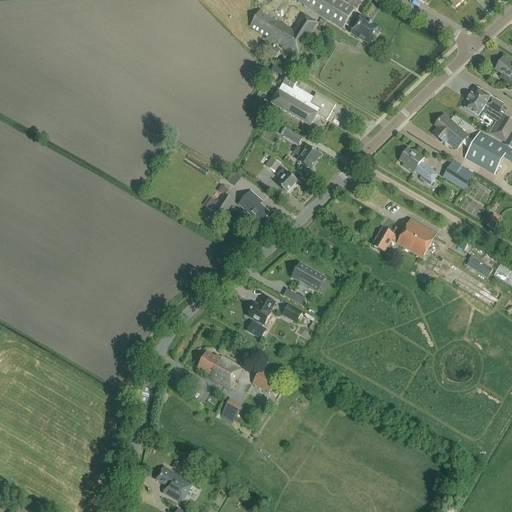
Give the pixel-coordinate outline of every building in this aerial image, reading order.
[(379,32),(381,29),(362,18),(360,22),(351,17),(354,12),(333,0),(296,0),(296,1),(343,30),(345,25),(354,31),(352,35),(371,46),(372,43),(374,44),(380,33),(379,32)] [(362,0),(348,0),(347,3),(357,9),(363,0),(362,0)] [(307,44),(319,24),(303,14),(293,31),(276,21),(277,20),(261,11),(250,27),(297,55),(305,42),(307,44)] [(325,26),(326,23),(327,22),(320,18),(318,23),(320,24),(325,26)] [(261,49),(276,58),(280,51),(265,42),(261,49)] [(511,62),(511,63),(504,58),(496,70),(503,75),(500,78),(511,86),(511,62)] [(280,77),(283,72),(274,67),(271,72),(280,77)] [(309,90),(307,95),(295,88),(297,84),(287,78),(271,105),(311,127),(317,116),(327,121),(336,106),(309,90)] [(507,143),(511,134),(511,122),(499,114),(504,105),(477,89),(476,90),(474,90),(472,93),(473,95),(473,96),(470,94),(466,100),(469,102),(468,103),(466,103),(464,106),(466,108),(465,109),(478,117),(481,118),(483,114),(481,112),(485,106),(489,108),(485,115),(497,122),(490,133),(507,143)] [(474,144),(468,138),(469,137),(445,115),(435,126),(438,128),(433,134),(445,144),(447,142),(457,151),(462,144),(470,151),(465,159),(494,175),(504,158),(511,162),(511,151),(480,133),(474,144)] [(303,138),(285,127),(280,135),(298,146),(303,138)] [(310,170),(320,155),(308,147),(305,152),(298,147),(294,154),(301,159),(298,162),(310,170)] [(415,172),(422,177),(420,180),(430,187),(438,176),(420,164),(425,157),(414,149),(412,152),(409,149),(400,161),(405,165),(403,167),(413,174),(415,172)] [(275,173),(280,164),(271,158),(266,167),(275,173)] [(474,176),(453,162),(443,178),(464,191),(474,176)] [(288,173),(283,169),(276,177),(281,181),(278,184),(287,193),(298,182),(288,173)] [(217,192),(222,195),(226,189),(221,186),(217,192)] [(261,229),(273,216),(261,205),(263,202),(251,192),(239,205),(255,219),(252,222),(261,229)] [(235,201),(225,194),(213,212),(223,219),(235,201)] [(500,226),(496,224),(500,218),(493,213),(485,226),(496,233),(500,226)] [(422,259),(436,235),(411,220),(400,239),(383,229),(373,246),(385,253),(391,241),(422,259)] [(493,276),(497,266),(474,257),(470,267),(493,276)] [(300,263),(291,279),(318,294),(326,278),(300,263)] [(302,307),(306,301),(287,290),(283,297),(302,307)] [(259,306),(255,305),(248,317),(258,322),(257,324),(263,327),(264,326),(265,326),(272,314),(270,313),(275,303),(264,297),(259,306)] [(302,313),(288,304),(282,315),(296,324),(302,313)] [(257,324),(253,321),(248,331),(261,339),(267,329),(263,327),(257,324)] [(230,390),(242,369),(221,357),(221,358),(216,356),(216,357),(207,353),(198,369),(211,376),(209,379),(230,390)] [(253,384),(268,394),(277,379),(262,370),(253,384)] [(241,405),(230,399),(224,411),(235,417),(241,405)] [(181,465),(175,461),(172,467),(177,471),(181,465)] [(182,505),(193,484),(165,468),(157,481),(167,487),(163,494),(182,505)]
